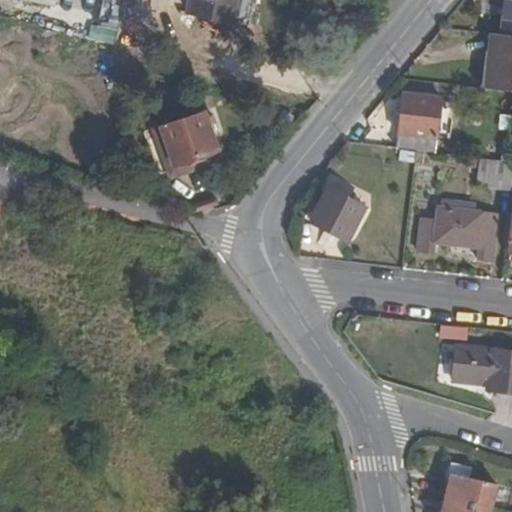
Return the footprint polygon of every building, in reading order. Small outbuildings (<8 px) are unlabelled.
[(102,0),(101,18),(119,20),(120,0),(102,0)] [(239,0),(189,0),(187,13),(235,24),(239,0)] [(501,18),(499,36),(511,37),(511,0),(509,0),(507,19),(501,18)] [(511,37),(499,36),(490,35),(487,55),(492,57),(488,90),(511,92),(511,37)] [(487,55),(484,89),(488,90),(492,57),(487,55)] [(227,97),(232,78),(213,73),(208,92),(227,97)] [(402,149),(417,151),(433,153),(439,100),(402,96),(396,148),(402,149)] [(216,152),(204,114),(159,128),(172,167),(202,157),(216,152)] [(159,128),(145,133),(161,180),(205,165),(202,157),(172,167),(159,128)] [(499,162),(511,163),(511,142),(502,141),(499,162)] [(402,149),(399,164),(414,166),(417,151),(402,149)] [(488,189),(511,191),(511,163),(499,162),(477,159),(475,183),(488,185),(488,189)] [(346,241),(364,210),(326,188),(308,220),(325,229),(329,232),(346,241)] [(493,261),(498,215),(481,213),(482,206),(445,202),(444,209),(437,209),(435,222),(420,220),(415,253),(432,255),(434,244),(477,249),(476,259),(493,261)] [(438,340),(465,341),(466,328),(439,327),(438,340)] [(511,392),(511,351),(455,344),(451,381),(485,386),(485,389),(511,392)] [(450,476),(466,479),(467,474),(452,470),(450,476)] [(488,511),(493,484),(466,479),(450,476),(442,511),(488,511)]
